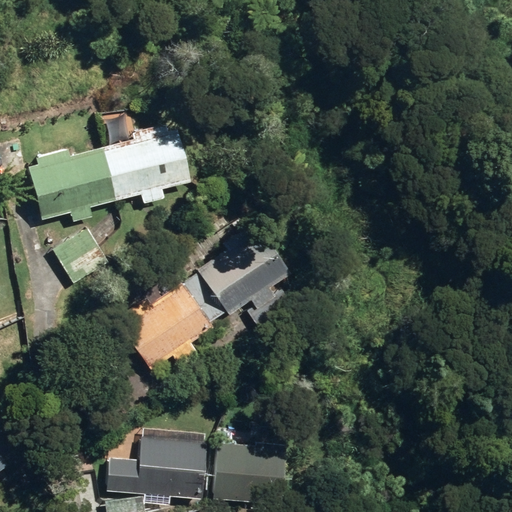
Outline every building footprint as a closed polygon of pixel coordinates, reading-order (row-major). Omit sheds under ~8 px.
[(64,204),(67,217),(86,212),(83,199),(134,187),(137,197),(157,192),(154,181),(181,175),(168,121),(158,123),(156,117),(125,125),(127,134),(62,150),(60,141),(27,150),(29,158),(20,161),(32,213),(64,204)] [(159,354),(167,365),(190,348),(182,336),(205,320),(204,318),(219,307),(222,310),(244,295),(248,301),(240,306),(253,323),(286,298),(274,283),(266,288),(260,280),(282,265),(246,216),(216,238),(220,243),(190,265),(192,268),(176,279),(172,273),(142,295),(139,290),(106,313),(144,365),(159,354)] [(103,260),(84,227),(47,249),(67,282),(103,260)] [(182,252),(189,254),(196,249),(197,243),(193,236),(186,235),(180,239),(178,246),(182,252)] [(55,432),(69,452),(91,436),(76,417),(55,432)] [(137,489),(136,499),(163,501),(163,491),(196,493),(200,426),(133,422),(129,489),(137,489)] [(205,500),(276,504),(280,441),(208,437),(205,500)] [(138,511),(136,499),(135,491),(100,497),(102,511),(138,511)]
